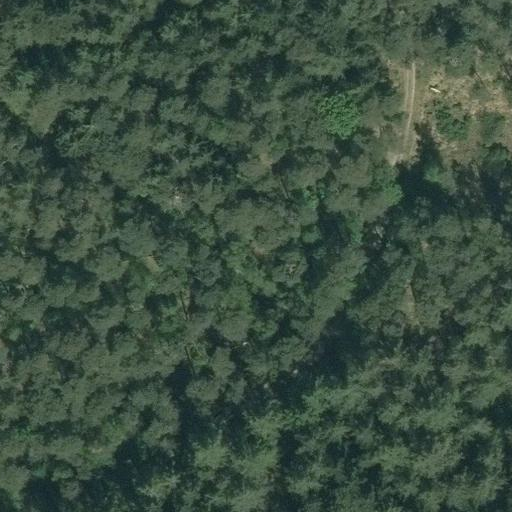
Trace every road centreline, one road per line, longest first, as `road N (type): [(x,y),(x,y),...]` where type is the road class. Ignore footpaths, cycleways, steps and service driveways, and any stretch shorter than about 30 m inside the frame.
road 1 (track): [(399,0),(415,74),(415,143),(397,203),(308,363),(268,467),(260,511)]
road 2 (track): [(52,511),(245,390),(308,363)]
